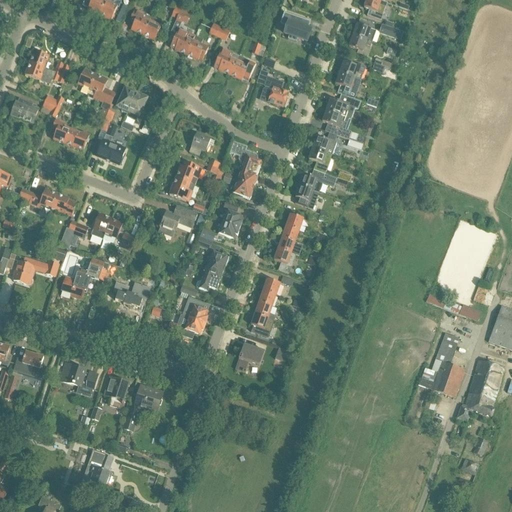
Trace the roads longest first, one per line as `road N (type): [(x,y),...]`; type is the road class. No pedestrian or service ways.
road 1 (residential): [(0,146),(134,194),(179,91)]
road 2 (residential): [(202,382),(282,151)]
road 3 (residential): [(202,382),(0,319)]
road 4 (residential): [(179,91),(24,14)]
road 5 (residential): [(282,151),(337,0)]
road 6 (residential): [(159,511),(202,382)]
